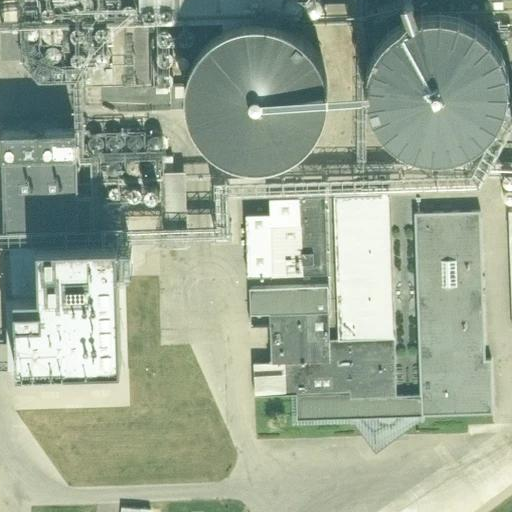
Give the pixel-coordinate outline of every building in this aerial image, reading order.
[(70,4),(70,8),(73,12),(77,13),(81,12),(84,8),(83,3),(80,0),(73,0),(72,1),(70,4)] [(95,5),(96,9),(98,12),(102,13),(106,12),(109,8),(109,3),(105,0),(99,0),(97,1),(95,5)] [(123,4),(123,8),(125,11),(130,12),(134,11),(137,7),(136,2),(133,0),(125,0),(123,4)] [(286,0),(285,2),(286,6),(289,10),(293,11),(297,9),(300,5),(298,0),(286,0)] [(307,0),(306,2),(307,6),(310,9),(314,10),(318,9),(321,4),(319,0),(307,0)] [(41,6),(41,10),(44,14),(48,15),(52,14),(55,10),(54,5),(50,1),(46,1),(43,3),(41,6)] [(486,130),(502,102),(504,83),(497,54),(484,36),(465,23),(442,17),(436,17),(408,24),(389,38),(374,62),(370,85),(372,99),(377,113),(391,132),(416,147),(439,151),(467,144),(486,130)] [(58,38),(61,33),(62,28),(60,23),(55,19),(49,18),(43,21),(40,26),(39,31),(42,37),(47,40),(52,40),(58,38)] [(70,28),(70,32),(73,36),(77,37),(81,36),(84,31),(83,26),(79,23),(75,23),(72,25),(70,28)] [(95,28),(96,32),(98,36),(102,37),(106,36),(109,32),(109,27),(105,23),(101,23),(97,25),(95,28)] [(158,32),(159,36),(162,39),(166,40),(170,39),(172,34),(172,29),(168,26),(164,26),(160,28),(158,32)] [(179,32),(180,36),(182,39),(186,40),(191,39),(193,34),(192,29),(188,26),(184,26),(181,28),(179,32)] [(310,148),(326,120),(328,100),(321,72),(307,54),(289,42),(266,36),(260,36),(233,42),(214,56),(198,80),(194,102),(196,117),(201,131),(214,150),(240,166),(263,169),(292,162),(310,148)] [(47,47),(47,50),(50,54),(54,55),(58,54),(61,50),(60,45),(56,41),(52,41),(49,43),(47,47)] [(70,51),(70,55),(73,58),(77,59),(81,58),(84,54),(84,49),(80,46),(76,45),(72,47),(70,51)] [(158,51),(158,55),(161,58),(165,59),(170,58),(172,53),(171,49),(167,45),(163,45),(160,47),(158,51)] [(96,51),(96,55),(98,58),(103,60),(107,58),(110,54),(109,49),(105,46),(101,46),(98,47),(96,51)] [(176,56),(176,60),(179,63),(183,64),(187,63),(190,58),(189,53),(185,50),(181,50),(177,52),(176,56)] [(34,67),(34,71),(36,74),(40,75),(45,74),(47,70),(47,65),(43,62),(39,61),(35,63),(34,67)] [(158,73),(159,77),(161,80),(166,81),(170,80),(172,75),(171,70),(167,67),(163,67),(160,69),(158,73)] [(128,134),(128,138),(131,141),(135,143),(139,141),(142,137),(141,132),(138,129),(134,128),(130,130),(128,134)] [(111,134),(111,138),(113,142),(117,143),(122,142),(124,138),(124,133),(120,130),(116,129),(113,131),(111,134)] [(150,134),(150,138),(152,141),(157,143),(161,142),(164,137),(163,132),(159,129),(155,129),(152,130),(150,134)] [(78,130),(7,133),(19,387),(117,382),(111,255),(84,256),(78,130)] [(92,135),(93,139),(95,143),(99,144),(103,143),(106,139),(106,134),(102,130),(98,130),(94,132),(92,135)] [(127,160),(128,164),(130,167),(134,168),(139,167),(141,163),(141,158),(137,155),(133,154),(129,156),(127,160)] [(108,160),(108,164),(110,167),(114,169),(119,168),(121,163),(121,158),(117,155),(113,155),(110,156),(108,160)] [(141,186),(141,190),(143,193),(147,194),(152,193),(154,189),(154,184),(150,181),(146,180),(143,182),(141,186)] [(110,187),(110,191),(113,195),(117,196),(121,195),(124,191),(123,186),(120,182),(116,182),(112,184),(110,187)] [(301,197),(301,204),(272,204),(272,220),(250,221),(251,320),(272,321),(272,367),(257,368),(259,401),(298,400),(298,425),(355,424),(375,452),(426,420),(494,417),(493,364),(486,364),(482,215),(416,217),(422,399),(397,400),(391,195),(301,197)]
